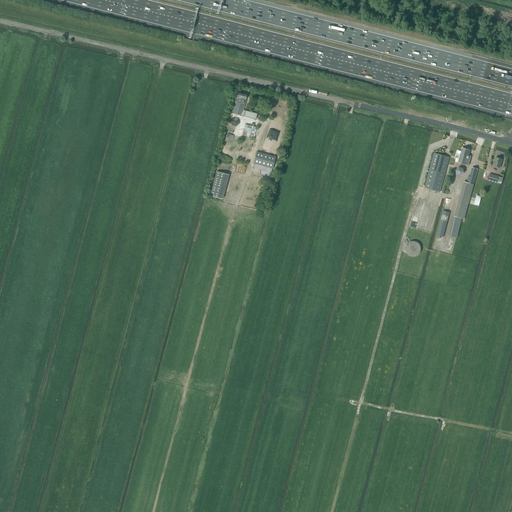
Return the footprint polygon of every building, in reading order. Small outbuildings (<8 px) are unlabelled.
[(231,112),(231,113),(232,113),(255,120),(257,114),(243,111),(246,101),(245,101),(247,95),(238,92),(236,98),(232,112),(231,112)] [(239,125),(238,118),(230,119),(231,126),(239,125)] [(245,125),(242,136),(254,139),(255,135),(257,128),(245,125)] [(455,158),(459,159),(458,163),(468,166),(471,157),(468,156),(470,151),(462,149),(461,152),(458,151),(455,158)] [(272,169),(275,157),(256,152),(253,164),(254,164),(253,169),(261,171),(260,175),(270,177),(272,169)] [(425,188),(440,192),(449,158),(434,154),(425,188)] [(493,166),(500,168),(502,160),(496,158),(493,166)] [(466,183),(464,182),(454,217),(464,219),(478,169),(472,168),(470,177),(468,176),(466,183)] [(456,171),(457,175),(461,176),(464,173),(463,169),(459,168),(456,171)] [(216,172),(210,196),(222,200),(228,175),(216,172)] [(437,236),(443,237),(449,213),(443,211),(437,236)] [(450,236),(456,238),(460,222),(459,221),(459,219),(455,218),(450,236)] [(411,257),(412,257),(413,257),(414,257),(415,257),(416,256),(417,256),(418,255),(419,254),(419,253),(420,253),(420,252),(420,251),(421,251),(421,250),(421,249),(421,248),(420,247),(420,246),(420,245),(419,245),(419,244),(418,244),(417,243),(416,242),(415,242),(414,242),(413,242),(412,242),(411,242),(410,242),(409,243),(408,243),(408,244),(407,244),(407,245),(406,246),(406,247),(406,248),(405,249),(405,250),(406,251),(406,252),(406,253),(407,254),(408,255),(409,255),(409,256),(410,256),(411,257)]
